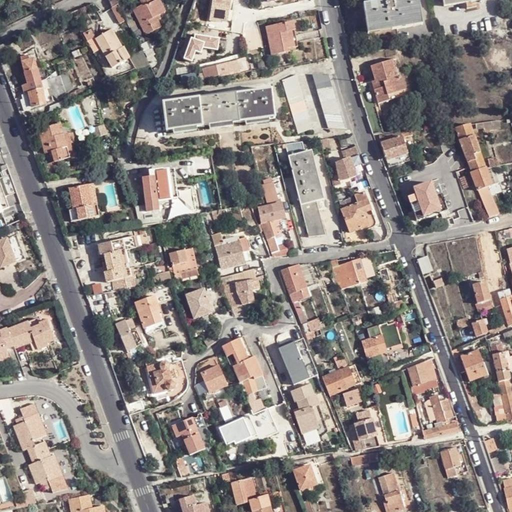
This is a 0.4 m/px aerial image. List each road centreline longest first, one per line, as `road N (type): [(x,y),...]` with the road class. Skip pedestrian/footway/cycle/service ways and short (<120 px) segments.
road 1 (tertiary): [(149,511),(0,111)]
road 2 (residential): [(184,398),(190,363),(220,343),(226,325),(280,326),(270,263),(400,242)]
road 3 (residential): [(328,0),(400,242)]
road 4 (residential): [(400,242),(478,435)]
road 5 (unknown): [(170,103),(344,68)]
road 6 (residential): [(338,453),(478,435)]
